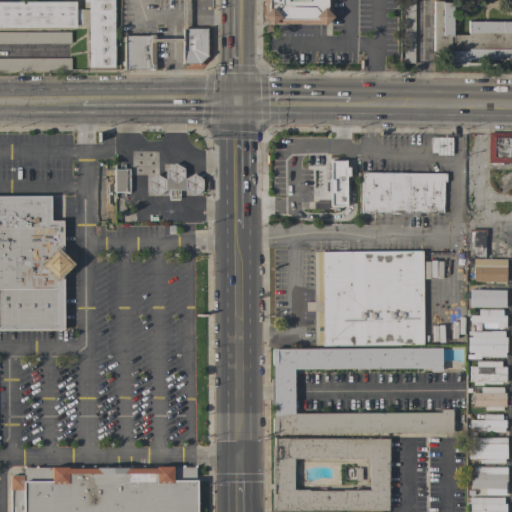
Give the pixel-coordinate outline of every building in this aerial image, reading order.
[(113,0),(113,67),(88,67),(88,25),(75,25),(75,27),(0,27),(0,1),(75,2),(75,9),(88,9),(88,2),(83,2),(83,0),(113,0)] [(330,0),(330,15),(332,17),(324,24),(267,24),(262,18),(262,0),(330,0)] [(414,0),(414,63),(403,63),(403,0),(414,0)] [(511,22),(511,60),(467,60),(467,62),(448,62),(448,51),(440,51),(440,52),(432,52),(432,1),(452,1),(452,35),(467,35),(467,22),(511,22)] [(182,28),(206,29),(205,41),(208,41),(208,58),(199,67),(189,67),(189,64),(181,64),(182,28)] [(0,32),(70,32),(70,43),(0,43),(0,32)] [(154,70),(148,70),(123,70),(123,36),(148,36),(148,35),(154,35),(154,70)] [(0,58),(70,58),(70,69),(0,69),(0,58)] [(511,163),(502,163),(502,165),(490,165),(490,163),(487,163),(488,132),(511,132),(511,163)] [(451,155),(436,155),(436,152),(430,152),(430,139),(436,139),(436,137),(451,138),(451,155)] [(327,160),(327,206),(345,206),(344,160),(327,160)] [(145,191),(145,180),(154,174),(164,180),(163,169),(172,163),(182,169),(182,179),(192,174),(201,180),(201,190),(191,196),(182,190),(178,190),(178,199),(168,199),(168,191),(164,191),(155,196),(145,191)] [(129,192),(128,192),(128,194),(125,194),(125,192),(114,192),(114,169),(129,169),(129,192)] [(445,173),(445,182),(443,182),(442,213),(441,213),(441,214),(438,214),(438,213),(427,213),(427,214),(424,214),(424,213),(399,213),(399,214),(391,214),(391,213),(385,213),(385,214),(383,214),(383,213),(377,213),(376,214),(373,214),(373,223),(373,225),(369,225),(369,224),(361,223),(361,172),(445,173)] [(0,196),(50,196),(50,221),(62,221),(62,253),(60,255),(70,265),(60,274),(62,276),(63,330),(0,330),(0,196)] [(486,229),(486,236),(484,236),(484,257),(470,257),(470,235),(468,235),(468,229),(486,229)] [(321,252),(346,252),(346,251),(364,251),(364,250),(369,250),(369,251),(421,251),(422,345),(322,346),(321,252)] [(505,259),(505,282),(472,281),(472,259),(505,259)] [(504,285),(504,292),(505,292),(505,305),(503,305),(503,303),(494,303),(494,299),(474,299),(474,301),(472,301),(472,299),(469,299),(470,292),(483,292),(483,285),(504,285)] [(502,309),(501,316),(505,316),(505,328),(501,328),(501,330),(497,330),(497,328),(482,328),(482,323),(474,323),(474,324),(472,324),(472,323),(469,323),(469,320),(468,320),(468,318),(469,318),(469,315),(472,315),(472,314),(475,314),(475,315),(478,315),(478,309),(502,309)] [(478,357),(478,360),(465,360),(465,355),(472,355),(472,353),(467,353),(467,337),(470,337),(470,335),(467,335),(467,331),(503,331),(503,338),(505,338),(506,338),(506,352),(505,352),(504,352),(504,357),(478,357)] [(271,417),(272,417),(272,404),(270,404),(270,378),(272,378),(272,366),(271,366),(270,349),(440,347),(441,371),(429,371),(429,369),(293,370),(293,413),(440,412),(440,409),(451,409),(451,420),(456,420),(456,432),(271,434),(271,417)] [(500,361),(500,367),(504,367),(504,382),(500,382),(500,385),(482,385),(482,386),(472,386),(472,382),(469,382),(469,367),(475,367),(475,361),(500,361)] [(502,387),(502,392),(504,392),(504,395),(506,395),(506,405),(504,405),(504,407),(501,407),(501,411),(484,410),(484,407),(479,407),(475,407),(472,407),(472,393),(480,393),(480,387),(502,387)] [(476,427),(469,427),(469,420),(482,420),(482,414),(501,414),(501,420),(505,420),(505,427),(503,427),(503,432),(476,432),(476,427)] [(505,437),(505,445),(506,445),(506,450),(505,450),(505,452),(506,452),(506,456),(505,456),(505,459),(503,459),(503,463),(479,463),(479,459),(467,459),(467,444),(470,444),(470,437),(505,437)] [(388,439),(388,511),(311,510),(311,511),(271,511),(271,446),(273,446),(273,438),(388,439)] [(9,511),(9,475),(22,475),(22,468),(66,467),(66,469),(155,468),(155,467),(171,467),(195,467),(195,511),(9,511)] [(484,489),(469,489),(469,473),(466,473),(466,467),(506,467),(506,481),(504,481),(504,495),(484,495),(484,489)] [(503,497),(503,504),(505,504),(505,505),(506,505),(506,511),(468,511),(469,511),(469,506),(468,506),(468,504),(466,504),(466,498),(469,498),(469,497),(503,497)]
